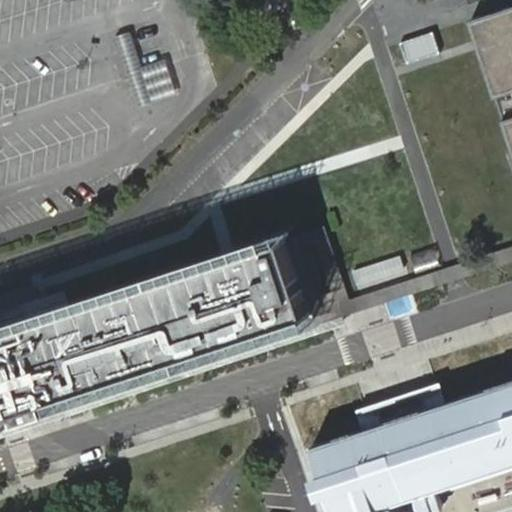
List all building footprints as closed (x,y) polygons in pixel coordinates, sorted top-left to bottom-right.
[(511,6),(471,21),(477,40),(478,44),(480,48),(511,146),(511,6)] [(407,62),(442,52),(437,31),(402,40),(407,62)] [(372,193),(379,233),(391,231),(384,191),(372,193)] [(0,411),(66,390),(68,396),(69,402),(100,392),(98,386),(97,381),(312,310),(287,232),(234,250),(228,252),(222,254),(54,309),(8,324),(0,326),(0,411)] [(364,268),(369,287),(410,275),(404,256),(364,268)] [(511,511),(511,377),(313,443),(335,511),(511,511)]
